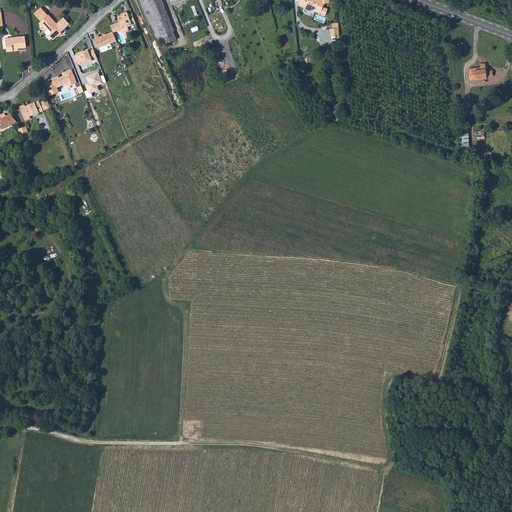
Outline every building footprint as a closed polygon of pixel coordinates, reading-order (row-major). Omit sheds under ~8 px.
[(151,0),(140,0),(146,13),(152,10),(155,9),(151,0)] [(161,0),(151,0),(155,9),(152,10),(157,21),(169,17),(161,0)] [(300,0),(300,1),(303,2),(302,6),(306,7),(306,9),(311,12),(314,6),(317,7),(316,11),(326,15),(328,10),(323,8),(324,5),(329,3),(330,0),(300,0)] [(35,15),(38,18),(44,12),(42,10),(35,15)] [(146,13),(145,13),(149,24),(151,23),(157,21),(152,10),(146,13)] [(38,18),(41,22),(44,26),(42,28),(46,32),(48,30),(52,33),(48,36),(53,41),(57,36),(58,37),(62,34),(59,30),(61,29),(62,30),(69,24),(62,17),(56,23),(49,16),(48,16),(44,12),(38,18)] [(121,14),(117,16),(119,21),(121,27),(122,27),(123,30),(124,31),(127,30),(128,29),(127,26),(135,23),(131,13),(129,14),(128,12),(121,14)] [(169,17),(157,21),(151,23),(157,38),(163,36),(166,43),(177,39),(171,25),(172,25),(169,17)] [(119,21),(109,24),(112,31),(121,27),(119,21)] [(331,26),(332,34),(340,34),(339,22),(333,22),(333,26),(331,26)] [(116,42),(113,33),(99,39),(98,37),(94,39),(98,50),(116,42)] [(6,53),(11,52),(15,49),(17,49),(26,48),(24,37),(11,39),(11,41),(5,42),(6,53)] [(80,66),(96,59),(92,49),(87,51),(82,52),(80,53),(79,52),(75,54),(74,56),(77,65),(80,66)] [(476,70),(475,68),(469,69),(471,81),(481,80),(481,78),(488,77),(493,76),(493,71),(487,72),(486,64),(481,65),(481,68),(481,69),(476,70)] [(52,78),(43,82),(48,95),(57,92),(55,87),(58,86),(57,84),(60,84),(60,85),(65,83),(66,86),(75,83),(70,70),(61,73),(63,76),(55,79),(53,80),(52,78)] [(103,83),(98,71),(86,77),(88,82),(84,84),(87,90),(84,92),(86,99),(92,96),(91,93),(99,90),(97,86),(103,83)] [(26,104),(20,107),(26,122),(32,119),(31,117),(47,110),(42,99),(27,106),(26,104)] [(0,117),(0,126),(3,130),(16,123),(10,115),(6,117),(4,115),(0,117)] [(27,128),(18,131),(21,143),(25,142),(24,140),(29,138),(27,128)] [(470,145),(469,135),(461,136),(462,146),(470,145)]
